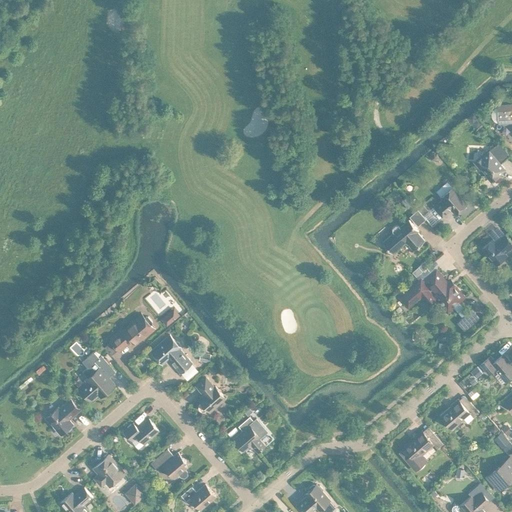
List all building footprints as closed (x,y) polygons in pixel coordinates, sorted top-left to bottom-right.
[(511,110),(501,111),(501,113),(500,113),(499,113),(498,114),(497,115),(496,117),(496,118),(496,120),(496,121),(496,122),(497,124),(497,125),(498,126),(499,127),(500,127),(501,128),(502,128),(503,129),(511,128),(511,110)] [(477,129),(478,128),(482,124),(478,119),(472,123),(477,129)] [(478,128),(482,133),(486,129),(482,124),(478,128)] [(504,181),(503,180),(509,175),(501,166),(507,161),(499,152),(489,161),(487,160),(478,167),(485,175),(486,173),(491,179),(490,180),(496,188),(504,181)] [(445,203),(447,205),(438,213),(447,222),(453,216),(453,215),(455,214),(460,219),(471,209),(457,193),(445,203)] [(406,207),(412,214),(417,210),(411,203),(406,207)] [(427,211),(422,215),(429,223),(433,218),(427,211)] [(429,246),(419,234),(420,233),(413,225),(404,233),(403,231),(400,231),(397,234),(397,237),(398,238),(387,248),(395,257),(409,245),(418,255),(429,246)] [(504,246),(501,249),(497,245),(487,254),(501,270),(511,261),(509,259),(511,255),(511,243),(509,241),(504,246)] [(423,272),(427,277),(433,272),(429,267),(423,272)] [(423,272),(416,278),(420,282),(427,277),(423,272)] [(473,318),(463,308),(469,303),(454,286),(452,288),(441,275),(428,286),(425,284),(403,302),(413,313),(425,302),(435,313),(443,307),(452,317),(457,312),(467,323),(464,325),(472,334),(484,323),(477,315),(473,318)] [(178,313),(165,325),(172,333),(185,321),(178,313)] [(157,327),(153,322),(151,322),(143,329),(140,326),(138,325),(133,330),(133,331),(134,332),(128,337),(125,334),(114,344),(124,356),(135,346),(138,351),(148,343),(149,344),(159,335),(155,330),(157,329),(157,327)] [(90,340),(87,344),(90,349),(94,349),(97,344),(94,340),(90,340)] [(173,364),(185,378),(196,368),(184,354),(186,353),(184,352),(185,350),(182,347),(180,347),(174,340),(156,356),(157,358),(156,360),(159,363),(161,363),(167,369),(173,364)] [(444,348),(443,358),(452,358),(453,349),(444,348)] [(205,358),(204,366),(214,367),(214,365),(216,365),(216,360),(215,360),(215,359),(205,358)] [(510,386),(511,383),(511,365),(507,360),(499,367),(495,361),(485,370),(493,379),(499,374),(510,386)] [(105,403),(119,390),(110,379),(117,373),(106,361),(99,367),(104,373),(90,385),(92,388),(84,394),(93,404),(100,397),(105,403)] [(218,369),(213,374),(217,378),(222,374),(218,369)] [(214,417),(230,403),(219,392),(218,392),(210,383),(200,391),(209,401),(204,405),(206,407),(204,408),(203,410),(203,411),(203,413),(203,415),(204,416),(206,417),(208,417),(209,417),(211,416),(212,415),(214,417)] [(67,386),(62,390),(67,395),(71,391),(67,386)] [(474,419),(478,423),(483,418),(474,407),(469,412),(462,404),(455,411),(455,412),(445,421),(456,434),(474,419)] [(63,413),(51,423),(52,425),(52,427),(54,430),(56,430),(65,440),(72,434),(74,434),(76,432),(76,430),(77,429),(73,425),(84,415),(75,405),(64,414),(63,413)] [(270,451),(263,443),(264,442),(254,430),(258,427),(254,422),(243,432),(247,436),(238,444),(248,456),(252,453),(259,454),(262,457),(270,451)] [(142,442),(148,449),(163,436),(157,428),(158,427),(154,423),(150,426),(151,426),(142,434),(138,428),(128,437),(137,446),(142,442)] [(499,430),(494,434),(498,439),(503,435),(499,430)] [(438,438),(432,443),(426,436),(418,442),(419,443),(408,452),(409,454),(404,458),(420,476),(431,466),(426,461),(438,450),(441,454),(447,449),(438,438)] [(168,471),(179,484),(192,473),(188,469),(191,467),(182,457),(168,470),(163,465),(158,469),(163,475),(168,471)] [(110,487),(114,492),(129,479),(113,460),(98,473),(103,479),(99,483),(106,491),(110,487)] [(508,490),(511,486),(511,465),(510,468),(508,466),(503,470),(505,472),(492,483),(493,484),(494,485),(495,487),(497,488),(502,493),(507,489),(508,490)] [(462,475),(461,483),(468,484),(469,476),(462,475)] [(195,503),(202,511),(208,511),(221,502),(210,489),(201,497),(196,492),(185,501),(190,507),(195,503)] [(300,511),(301,511),(327,511),(328,511),(329,511),(335,511),(337,510),(334,507),(335,506),(327,497),(327,495),(324,491),(322,491),(321,490),(320,491),(317,490),(314,494),(314,496),(312,497),(314,499),(300,511)] [(76,498),(64,508),(67,511),(88,511),(97,503),(89,493),(79,501),(76,498)] [(464,511),(465,511),(487,511),(494,507),(486,498),(478,505),(475,502),(464,511)]
